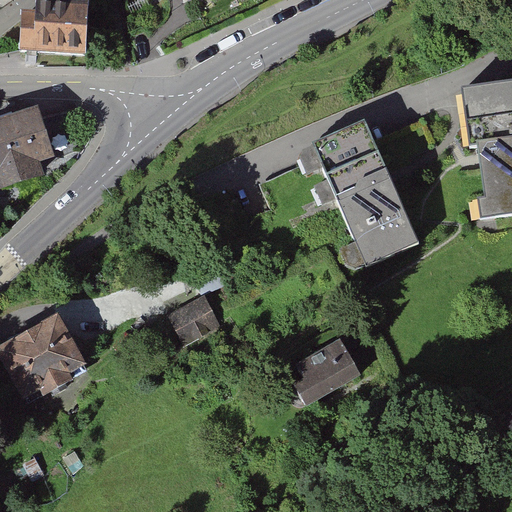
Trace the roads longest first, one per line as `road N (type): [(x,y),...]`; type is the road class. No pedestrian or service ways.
road 1 (residential): [(205,181),(511,55)]
road 2 (residential): [(163,121),(249,57),(366,0)]
road 3 (residential): [(163,121),(2,270)]
road 4 (residential): [(0,88),(89,89),(163,121)]
